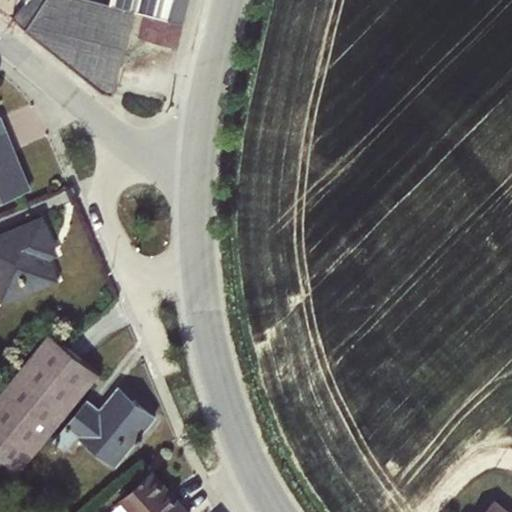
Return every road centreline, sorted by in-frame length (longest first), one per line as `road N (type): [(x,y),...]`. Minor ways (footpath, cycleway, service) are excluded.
road 1 (residential): [(194,172),(213,355),(242,441),(280,511)]
road 2 (residential): [(0,42),(127,147),(194,172)]
road 3 (residential): [(233,0),(194,172)]
